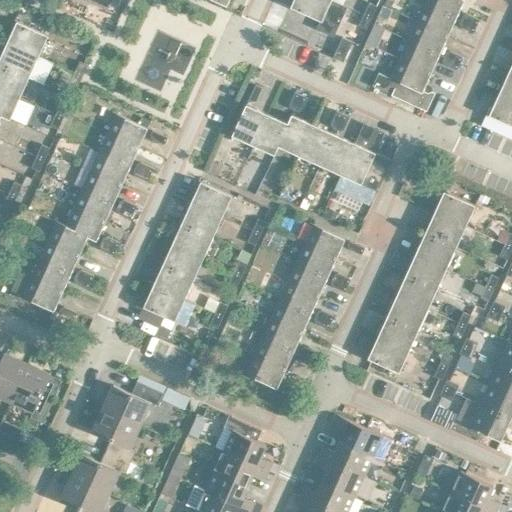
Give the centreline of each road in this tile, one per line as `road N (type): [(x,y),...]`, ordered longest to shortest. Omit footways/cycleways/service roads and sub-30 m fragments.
road 1 (residential): [(97,339),(230,44)]
road 2 (residential): [(328,383),(383,248),(376,218),(411,126)]
road 3 (residential): [(303,437),(97,339)]
road 4 (residential): [(511,470),(328,383)]
road 5 (residential): [(411,126),(230,44)]
road 6 (residential): [(25,511),(89,363)]
road 7 (residential): [(445,138),(494,34),(496,0)]
